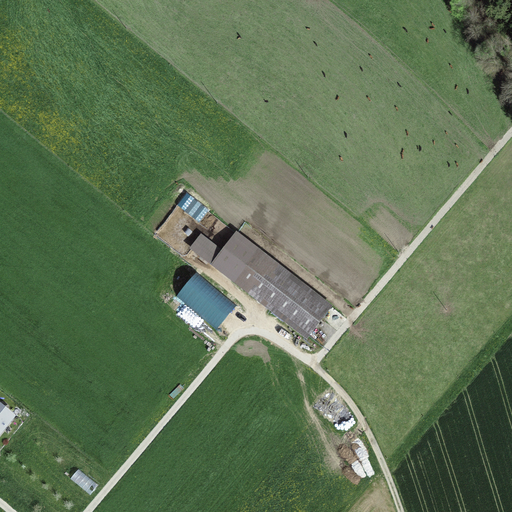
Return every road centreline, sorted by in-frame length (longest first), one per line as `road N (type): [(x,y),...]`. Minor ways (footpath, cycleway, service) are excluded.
road 1 (track): [(313,365),(511,131)]
road 2 (track): [(400,511),(363,422),(313,365)]
